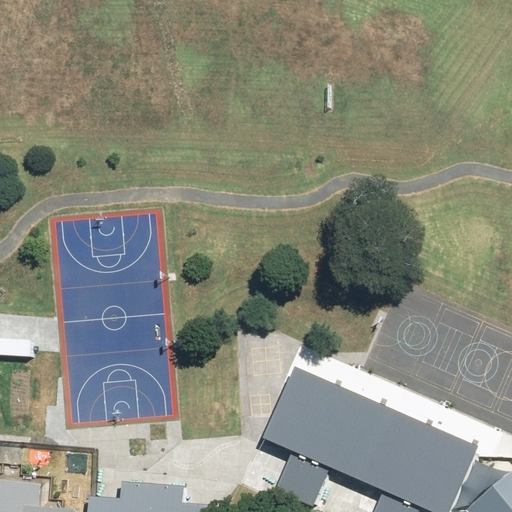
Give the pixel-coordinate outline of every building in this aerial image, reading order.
[(459,511),(485,451),(307,367),(274,440),(431,511),(459,511)] [(31,450),(1,448),(0,465),(0,471),(30,473),(31,450)] [(326,473),(284,454),(269,489),(311,508),(326,473)] [(208,511),(210,476),(97,471),(95,511),(208,511)] [(0,474),(0,511),(71,511),(74,478),(0,474)] [(511,511),(511,480),(476,511),(511,511)] [(416,511),(378,495),(370,511),(416,511)]
